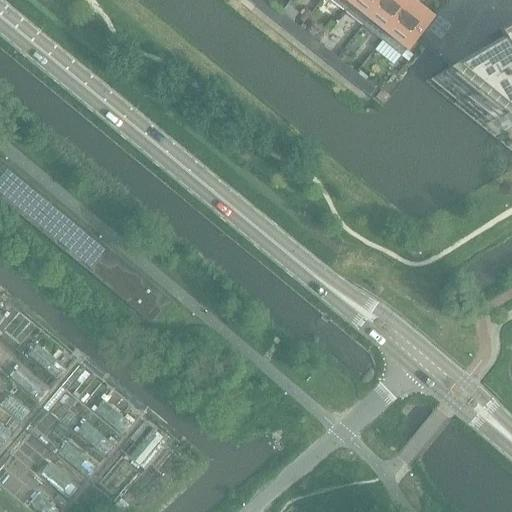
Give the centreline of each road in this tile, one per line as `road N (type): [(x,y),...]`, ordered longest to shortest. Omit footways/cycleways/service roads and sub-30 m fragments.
road 1 (secondary): [(416,362),(0,8)]
road 2 (residential): [(251,511),(416,362)]
road 3 (secondary): [(511,445),(416,362)]
